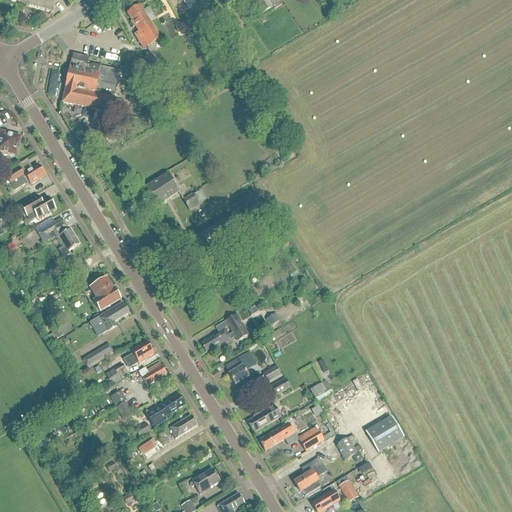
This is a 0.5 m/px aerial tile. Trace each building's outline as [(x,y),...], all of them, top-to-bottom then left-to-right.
[(54,0),(19,0),(19,4),(51,13),(54,0)] [(172,0),(175,3),(178,1),(180,3),(182,1),(188,11),(196,6),(193,1),(192,1),(191,0),(172,0)] [(253,2),(246,6),(254,20),(262,15),(262,16),(272,9),(266,0),(254,0),(253,1),(253,2)] [(266,0),(274,12),(282,7),(276,0),(266,0)] [(139,7),(126,15),(138,34),(134,37),(143,51),(160,40),(139,7)] [(145,57),(142,59),(148,69),(151,67),(156,64),(150,54),(145,57)] [(69,69),(61,103),(118,116),(121,101),(113,100),(119,72),(100,68),(91,66),(91,68),(87,67),(89,59),(72,55),(69,69)] [(125,62),(123,69),(142,73),(144,65),(125,62)] [(169,86),(163,75),(156,79),(163,90),(169,86)] [(0,156),(15,160),(20,140),(0,134),(0,156)] [(19,170),(5,179),(9,186),(10,186),(14,192),(28,184),(30,187),(44,178),(37,167),(23,176),(19,170)] [(145,191),(156,208),(178,194),(167,177),(145,191)] [(191,197),(182,202),(189,213),(198,207),(191,197)] [(210,253),(238,236),(240,235),(241,228),(244,229),(263,217),(257,207),(257,208),(250,198),(232,209),(235,213),(234,214),(236,215),(238,219),(237,222),(230,220),(200,238),(210,253)] [(33,200),(20,208),(26,218),(33,214),(37,221),(54,211),(48,199),(36,206),(33,200)] [(61,220),(37,235),(43,246),(50,241),(50,240),(54,238),(61,249),(63,247),(67,253),(78,247),(69,231),(64,235),(62,232),(66,229),(61,220)] [(24,241),(19,245),(25,251),(29,247),(24,241)] [(19,256),(13,245),(0,253),(0,255),(5,264),(19,256)] [(136,276),(143,271),(137,261),(130,266),(136,276)] [(106,280),(89,290),(96,301),(93,302),(100,313),(120,301),(113,290),(106,280)] [(122,304),(90,324),(94,331),(97,329),(98,330),(102,336),(107,333),(107,334),(115,329),(113,326),(113,325),(129,316),(122,304)] [(280,321),(276,315),(265,321),(269,328),(280,321)] [(231,335),(228,337),(224,331),(199,346),(204,355),(212,350),(214,353),(231,343),(230,341),(233,339),(236,343),(247,336),(235,316),(224,323),(231,335)] [(133,356),(123,361),(128,369),(137,363),(139,366),(146,362),(145,361),(152,356),(145,343),(130,352),(133,356)] [(108,345),(82,361),(88,370),(114,355),(108,345)] [(244,373),(249,369),(242,359),(236,363),(240,369),(228,377),(234,387),(248,379),(244,373)] [(236,363),(225,369),(229,376),(240,369),(236,363)] [(117,376),(108,380),(111,386),(128,377),(122,365),(114,370),(117,376)] [(145,370),(137,374),(146,389),(165,377),(158,366),(147,373),(145,370)] [(281,376),(276,367),(263,375),(268,384),(281,376)] [(357,382),(362,391),(373,384),(367,376),(357,382)] [(290,389),(285,381),(270,390),(276,398),(290,389)] [(321,384),(309,391),(314,400),(315,400),(326,393),(321,384)] [(127,402),(121,392),(110,399),(115,408),(127,402)] [(145,425),(147,429),(149,432),(161,424),(158,418),(161,416),(163,420),(184,407),(178,397),(157,410),(159,413),(143,423),(145,425)] [(116,410),(124,423),(133,417),(125,404),(116,410)] [(263,414),(263,415),(260,417),(259,416),(253,419),(254,421),(247,425),(253,434),(271,423),(272,424),(280,419),(273,408),(263,414)] [(191,418),(171,430),(177,440),(197,428),(191,418)] [(403,438),(390,418),(364,434),(377,454),(403,438)] [(147,429),(145,425),(135,432),(139,438),(149,432),(147,429)] [(287,426),(258,443),(264,453),(294,436),(287,426)] [(314,434),(299,443),(305,453),(320,444),(323,442),(321,439),(317,432),(314,434)] [(164,433),(158,437),(164,446),(169,442),(164,433)] [(347,440),(335,447),(344,463),(356,455),(347,440)] [(369,451),(363,455),(367,461),(372,457),(369,451)] [(317,483),(316,480),(327,473),(318,460),(301,470),(305,477),(293,484),(299,494),(301,493),(304,498),(320,488),(317,483)] [(109,474),(117,470),(113,463),(106,468),(109,474)] [(219,483),(211,471),(191,483),(199,497),(205,493),(204,492),(219,483)] [(347,482),(339,487),(345,497),(347,500),(354,495),(353,492),(347,482)] [(324,497),(310,505),(314,511),(323,511),(331,507),(330,506),(337,501),(332,493),(324,497)] [(134,502),(130,495),(122,501),(126,507),(134,502)] [(237,496),(217,509),(218,511),(234,511),(244,507),(237,496)] [(180,508),(182,511),(195,511),(190,502),(180,508)]
